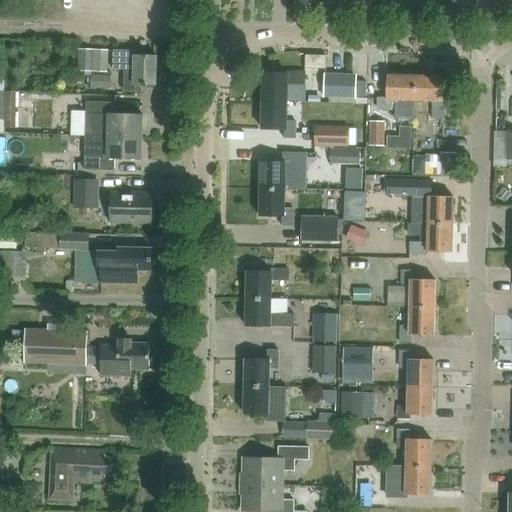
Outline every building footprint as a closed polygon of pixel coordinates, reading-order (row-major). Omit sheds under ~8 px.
[(80,50),(79,72),(108,73),(109,51),(80,50)] [(114,51),(114,71),(125,71),(124,92),(136,92),(136,86),(156,87),(157,57),(137,57),(137,52),(114,51)] [(304,103),(305,73),(286,73),(286,74),(261,74),(261,102),(286,102),(304,103)] [(111,89),(111,76),(92,75),(91,88),(111,89)] [(413,102),(414,77),(386,76),(385,99),(376,99),(376,110),(394,110),(394,101),(413,102)] [(366,99),(366,82),(356,82),(356,78),(324,77),(324,97),(366,99)] [(414,77),(413,102),(431,102),(431,119),(441,120),(442,102),(441,102),(442,78),(414,77)] [(5,121),(5,128),(16,129),(17,92),(6,92),(5,121)] [(309,94),(308,103),(322,103),(322,94),(309,94)] [(86,115),(85,137),(107,137),(143,138),(144,116),(116,115),(116,103),(86,102),(86,115)] [(285,121),(286,102),(261,102),(260,130),(282,130),(282,140),(293,140),(294,121),(285,121)] [(72,111),(71,136),(85,137),(86,115),(86,112),(72,111)] [(370,122),(369,146),(384,147),(385,133),(385,122),(370,122)] [(348,128),(314,128),(314,147),(318,147),(342,147),(348,148),(348,128)] [(385,133),(384,147),(398,147),(398,133),(385,133)] [(85,137),(85,171),(115,172),(115,160),(143,161),(143,138),(107,137),(85,137)] [(328,149),(328,163),(356,164),(356,150),(328,149)] [(456,174),(456,154),(441,153),(441,174),(456,174)] [(306,191),(307,155),(282,154),(282,163),(260,162),(259,190),(284,190),(306,191)] [(413,156),(413,175),(427,176),(427,167),(428,157),(413,156)] [(427,167),(427,176),(436,176),(436,167),(427,167)] [(95,210),(97,182),(75,181),(74,209),(95,210)] [(284,209),(284,190),(259,190),(258,217),(281,218),(281,226),(292,226),(292,209),(284,209)] [(152,223),(153,194),(111,193),(110,222),(152,223)] [(414,196),(413,224),(427,225),(452,226),(453,197),(414,196)] [(301,215),(301,241),(337,242),(338,216),(301,215)] [(408,243),(408,253),(426,254),(427,252),(451,253),(452,226),(427,225),(426,243),(408,243)] [(352,226),(346,240),(363,247),(369,233),(352,226)] [(27,233),(26,248),(60,249),(61,234),(27,233)] [(2,234),(1,250),(16,251),(17,235),(2,234)] [(89,252),(89,235),(61,234),(60,249),(60,251),(89,252)] [(76,284),(138,284),(138,271),(151,271),(152,249),(117,248),(117,252),(75,253),(76,284)] [(246,300),(269,300),(269,280),(287,281),(287,271),(271,271),(271,272),(246,272),(246,300)] [(401,271),(400,289),(409,289),(408,307),(433,308),(434,280),(411,279),(411,271),(401,271)] [(354,289),(354,301),(370,302),(371,289),(354,289)] [(269,315),(269,300),(246,300),(245,327),(268,328),(268,326),(293,327),(293,316),(269,315)] [(400,326),(399,345),(410,346),(410,336),(432,337),(433,308),(408,307),(407,327),(400,326)] [(336,344),(337,315),(316,315),(315,343),(336,344)] [(26,329),(25,365),(87,366),(87,365),(101,366),(101,376),(132,377),(132,370),(150,370),(150,345),(119,344),(119,346),(101,346),(101,347),(87,347),(88,331),(26,329)] [(336,348),(315,347),(314,375),(336,375),(336,348)] [(371,370),(371,348),(342,347),(341,376),(362,376),(362,370),(371,370)] [(244,388),(267,388),(268,370),(276,370),(277,352),(266,351),(266,361),(244,360),(244,388)] [(407,388),(432,389),(432,361),(409,360),(410,352),(399,351),(399,369),(407,370),(407,388)] [(267,406),(267,388),(244,388),(243,416),(266,416),(266,424),(276,425),(276,407),(267,406)] [(431,417),(432,389),(407,388),(406,407),(398,407),(397,425),(408,425),(408,416),(431,417)] [(339,391),(339,416),(360,417),(360,392),(339,391)] [(307,421),(306,440),(335,441),(336,415),(319,415),(319,422),(307,421)] [(397,430),(397,449),(405,449),(405,467),(429,468),(430,440),(408,440),(408,431),(397,430)] [(242,460),(242,486),(282,487),(283,472),(294,472),(294,461),(308,461),(308,449),(278,448),(278,460),(242,460)] [(105,459),(105,452),(53,451),(52,480),(51,500),(75,501),(75,481),(104,481),(104,475),(112,475),(112,459),(105,459)] [(388,467),(387,497),(405,497),(405,495),(429,496),(429,468),(405,467),(388,467)] [(24,508),(25,483),(7,483),(7,508),(24,508)] [(242,486),(241,511),(242,511),(292,511),(293,502),(282,501),(282,487),(242,486)]
